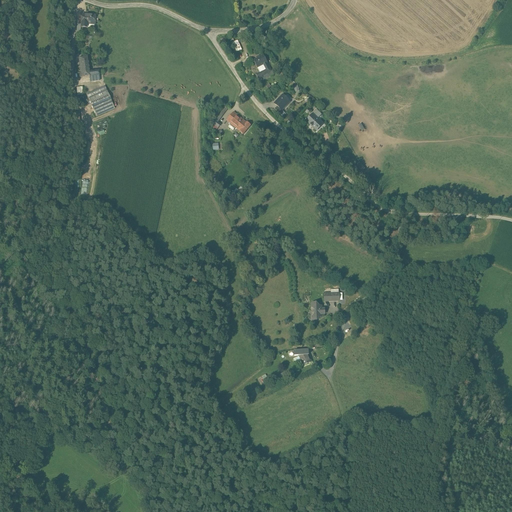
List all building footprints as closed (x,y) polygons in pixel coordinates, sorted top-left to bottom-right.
[(95,16),(81,15),(81,23),(81,27),(87,27),(87,24),(95,24),(95,16)] [(263,55),(253,61),(260,73),(256,75),(259,80),(263,78),(262,77),(270,72),(271,75),(273,74),(272,72),(263,55)] [(87,57),(78,58),(80,73),(77,73),(78,77),(80,77),(90,76),(89,71),(87,57)] [(105,87),(86,95),(89,101),(107,93),(105,87)] [(107,93),(89,101),(95,116),(114,109),(107,93)] [(290,102),(282,95),(274,103),(277,106),(282,110),(290,102)] [(222,106),(212,119),(217,123),(227,110),(222,106)] [(282,110),(277,106),(274,109),(281,115),(284,112),(282,110)] [(316,111),(313,114),(306,121),(316,131),(323,124),(317,118),(320,115),(316,111)] [(246,124),(233,114),(227,121),(239,132),(239,133),(242,136),(250,126),(246,123),(246,124)] [(99,137),(106,134),(104,128),(96,131),(99,137)] [(359,162),(354,167),(360,173),(366,168),(359,162)] [(316,303),(312,307),(315,310),(315,314),(312,316),(317,320),(320,317),(322,317),(322,314),(324,314),(324,309),(321,309),(321,306),(319,306),(316,303)] [(300,359),(298,359),(300,362),(301,362),(303,366),(311,362),(307,353),(299,357),(300,359)] [(289,370),(280,374),(282,379),(291,375),(289,370)] [(262,383),(269,381),(267,374),(259,377),(262,383)]
